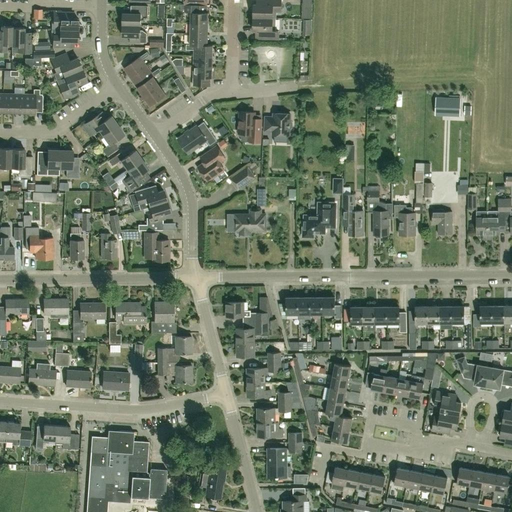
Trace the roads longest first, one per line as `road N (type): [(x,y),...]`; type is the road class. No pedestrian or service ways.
road 1 (residential): [(511,274),(196,276)]
road 2 (residential): [(225,395),(143,410),(0,402)]
road 3 (unknown): [(356,0),(357,58),(380,71),(477,69),(511,79)]
road 4 (residential): [(196,276),(0,279)]
road 5 (residential): [(196,276),(189,186),(154,135)]
road 6 (residential): [(119,86),(53,130),(0,128)]
road 7 (residential): [(225,395),(196,276)]
road 8 (residential): [(258,511),(225,395)]
